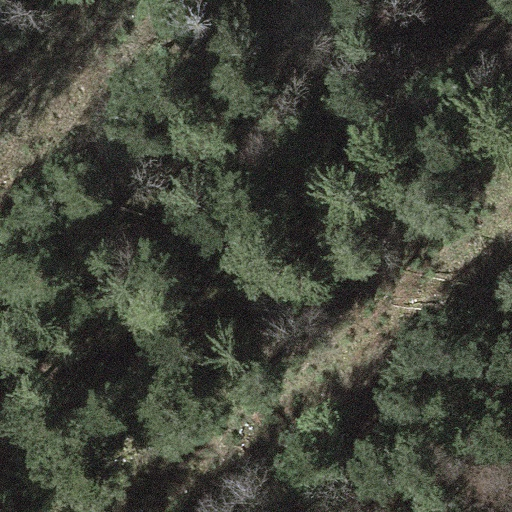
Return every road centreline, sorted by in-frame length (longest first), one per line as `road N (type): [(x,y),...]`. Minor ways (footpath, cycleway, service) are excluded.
road 1 (track): [(111,511),(511,215)]
road 2 (track): [(0,130),(135,0)]
